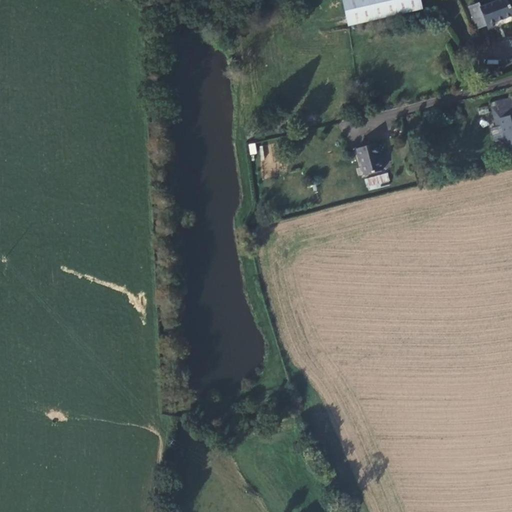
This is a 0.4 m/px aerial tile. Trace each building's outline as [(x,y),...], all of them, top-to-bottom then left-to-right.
[(426,4),(424,0),(344,0),(354,28),(426,4)] [(511,9),(507,0),(495,0),(480,6),(479,3),(469,7),(476,28),(511,14),(511,9)] [(499,115),(511,111),(511,102),(497,106),(499,115)] [(511,111),(499,115),(493,116),(495,125),(500,124),(506,145),(511,143),(511,111)] [(382,167),(376,141),(357,145),(364,171),(382,167)] [(247,144),(250,154),(257,153),(254,142),(247,144)] [(388,173),(364,177),(366,189),(390,185),(388,173)]
